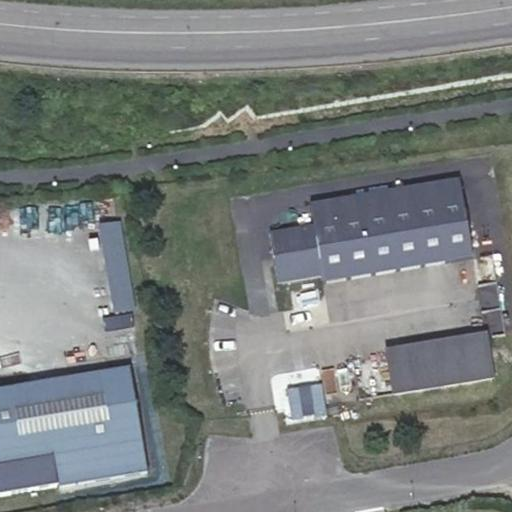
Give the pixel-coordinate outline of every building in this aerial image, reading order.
[(458,177),(309,202),(312,225),(321,276),(322,282),(472,257),(458,177)] [(120,221),(97,225),(110,313),(134,309),(120,221)] [(321,276),(312,225),(266,232),(275,283),(321,276)] [(485,335),(386,352),(393,392),(492,375),(485,338),(485,335)] [(128,372),(0,393),(0,449),(19,446),(22,466),(52,461),(57,490),(145,475),(128,372)] [(22,466),(19,446),(0,449),(0,499),(57,490),(52,461),(22,466)]
